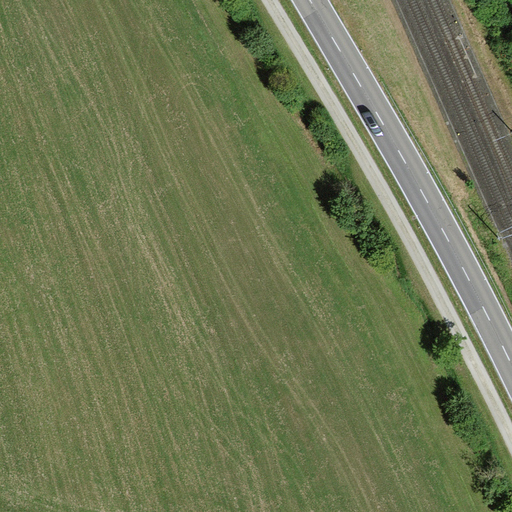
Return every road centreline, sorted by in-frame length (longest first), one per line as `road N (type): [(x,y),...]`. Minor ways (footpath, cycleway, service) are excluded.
road 1 (track): [(279,0),(511,452)]
road 2 (primary): [(306,0),(511,377)]
